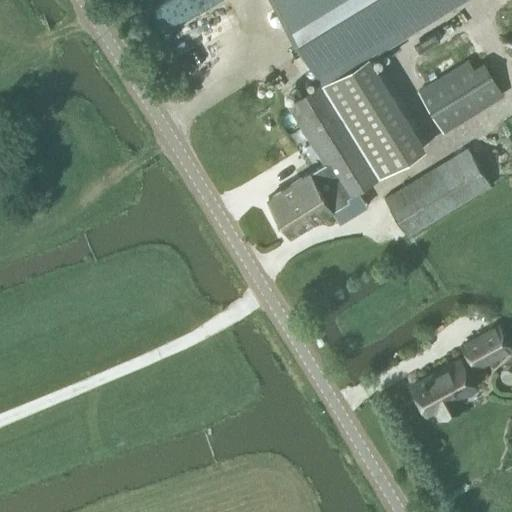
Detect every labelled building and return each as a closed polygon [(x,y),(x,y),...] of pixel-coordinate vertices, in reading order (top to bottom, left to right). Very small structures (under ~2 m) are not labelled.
[(273,0),(320,77),(447,0),(273,0)] [(324,82),(380,174),(422,149),(365,57),(324,82)] [(469,58),(417,91),(442,130),(503,92),(484,60),(474,66),(469,58)] [(380,174),(324,82),(323,81),(287,102),(324,163),(344,196),(380,174)] [(468,146),(383,197),(406,235),(491,184),(468,146)] [(324,163),(267,197),(291,234),(332,209),(339,221),(354,212),(344,196),(324,163)] [(511,346),(498,322),(459,343),(474,370),(511,349),(511,346)] [(429,376),(412,385),(426,411),(435,407),(439,416),(462,403),(458,395),(474,386),(460,359),(440,370),(442,373),(431,379),(429,376)]
